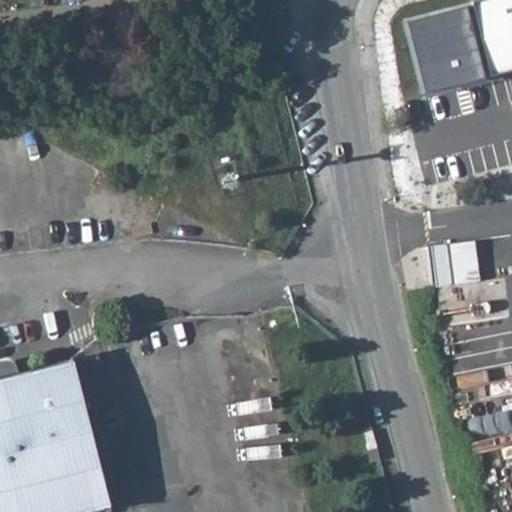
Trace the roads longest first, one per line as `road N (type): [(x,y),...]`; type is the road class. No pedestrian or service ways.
road 1 (residential): [(429,511),(334,86),(336,0)]
road 2 (unknown): [(373,261),(447,231),(511,219)]
